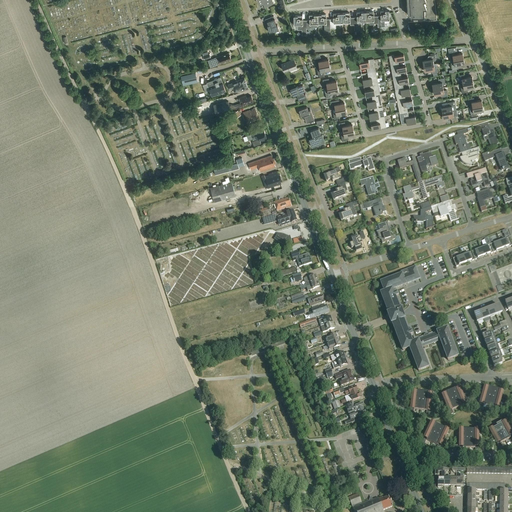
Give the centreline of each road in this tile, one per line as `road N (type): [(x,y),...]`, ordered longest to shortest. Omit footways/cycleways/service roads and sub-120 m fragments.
road 1 (track): [(225,461),(94,122)]
road 2 (residential): [(409,248),(385,161),(439,143),(472,229)]
road 3 (tertiary): [(330,275),(247,54)]
road 4 (residential): [(511,456),(417,447),(397,384)]
road 5 (residential): [(370,133),(428,119),(408,42)]
road 6 (unclassified): [(94,122),(37,0)]
road 7 (tertiary): [(417,500),(373,385)]
